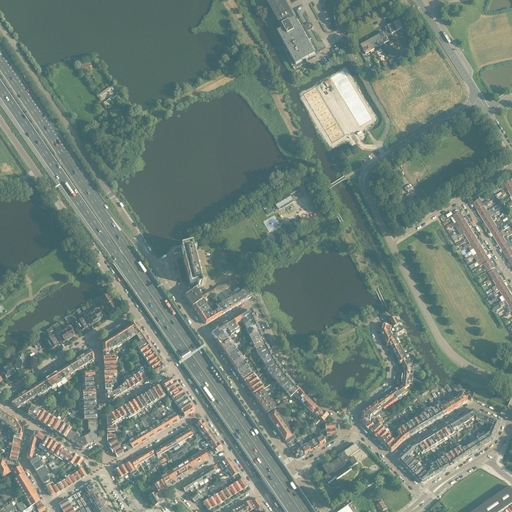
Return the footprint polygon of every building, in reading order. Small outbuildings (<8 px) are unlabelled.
[(311,39),(304,26),(300,19),(296,21),(284,0),(266,0),(280,26),(281,26),(282,29),(277,32),(295,65),(316,54),(308,40),(311,39)] [(399,20),(395,22),(393,23),(398,31),(403,28),(399,20)] [(393,23),(387,27),(389,30),(392,34),(398,31),(393,23)] [(389,30),(384,33),(389,42),(390,45),(394,43),(392,39),(394,38),(392,34),(389,30)] [(383,33),(379,35),(384,44),(389,42),(384,33),(383,33)] [(379,35),(374,38),(379,47),(384,44),(379,35)] [(374,38),(370,40),(375,49),(379,47),(374,38)] [(370,40),(365,43),(370,52),(375,49),(370,40)] [(365,43),(360,45),(366,55),(370,52),(365,43)] [(84,71),(94,66),(93,64),(91,65),(88,61),(83,64),(84,65),(83,65),(84,65),(82,67),(84,71)] [(343,71),(331,78),(334,83),(346,76),(343,71)] [(346,76),(334,83),(337,89),(349,81),(346,76)] [(349,81),(337,89),(340,94),(352,87),(349,81)] [(112,85),(98,95),(100,97),(107,92),(108,93),(110,91),(109,90),(111,89),(113,92),(115,90),(112,85)] [(315,87),(303,95),(306,100),(318,93),(315,87)] [(352,87),(340,94),(343,99),(355,92),(352,87)] [(355,92),(343,99),(346,104),(358,97),(355,92)] [(318,93),(306,100),(310,105),(321,98),(318,93)] [(110,102),(120,96),(118,94),(113,97),(114,97),(109,100),(110,102)] [(358,97),(346,104),(349,109),(361,102),(358,97)] [(321,98),(310,105),(313,110),(325,103),(321,98)] [(361,102),(349,109),(352,114),(364,107),(361,102)] [(325,103),(313,110),(316,115),(328,108),(325,103)] [(364,107),(352,114),(355,119),(367,112),(364,107)] [(328,108),(316,115),(319,120),(331,113),(328,108)] [(367,112),(355,119),(359,126),(371,119),(367,112)] [(331,113),(319,120),(322,126),(334,118),(331,113)] [(334,118),(322,126),(325,131),(337,124),(334,118)] [(337,124),(325,131),(328,136),(340,129),(337,124)] [(340,129),(328,136),(332,143),(344,135),(340,129)] [(395,169),(392,171),(394,174),(398,181),(401,179),(395,169)] [(294,202),(292,198),(302,192),(299,187),(285,195),(285,194),(273,201),(279,210),(294,202)] [(473,204),(477,210),(483,206),(482,204),(479,200),(473,204)] [(403,205),(398,208),(404,216),(412,211),(411,210),(409,207),(407,204),(404,206),(403,205)] [(483,206),(477,210),(480,216),(487,212),(483,206)] [(487,212),(480,216),(484,221),(490,217),(493,215),(496,213),(498,212),(497,210),(497,209),(492,212),(490,210),(487,212)] [(453,216),(457,223),(463,219),(459,212),(453,216)] [(493,216),(490,218),(490,217),(484,221),(487,226),(493,222),(496,220),(493,216)] [(454,225),(451,226),(452,228),(455,227),(457,230),(461,228),(467,224),(463,219),(457,223),(454,225)] [(490,231),(500,225),(502,224),(503,224),(502,222),(499,224),(497,221),(493,223),(493,222),(487,226),(490,231)] [(461,229),(457,231),(460,234),(461,236),(464,234),(464,233),(470,229),(467,224),(461,228),(461,229)] [(493,237),(503,231),(505,229),(502,224),(500,225),(490,231),(493,237)] [(470,229),(464,233),(464,234),(467,239),(473,235),(470,229)] [(503,238),(506,235),(511,233),(510,231),(505,234),(503,231),(493,237),(497,242),(503,238)] [(473,235),(467,239),(470,244),(477,240),(473,235)] [(506,243),(506,242),(509,241),(507,237),(504,239),(503,238),(497,242),(500,247),(506,243)] [(464,248),(460,250),(462,252),(466,250),(468,248),(470,251),(474,249),(480,245),(477,240),(470,244),(467,246),(464,248)] [(506,243),(500,247),(503,252),(510,249),(511,247),(511,245),(510,241),(509,241),(506,243)] [(192,245),(181,248),(182,251),(182,254),(183,256),(183,257),(183,258),(190,285),(191,285),(192,286),(189,287),(190,290),(192,289),(193,290),(185,296),(192,306),(193,306),(203,299),(201,297),(196,289),(199,288),(198,287),(200,285),(201,286),(205,285),(205,284),(203,282),(201,282),(200,279),(200,276),(199,273),(198,270),(197,267),(196,263),(195,260),(195,257),(194,254),(193,251),(192,248),(192,245)] [(483,250),(480,245),(474,249),(477,254),(483,250)] [(511,252),(510,249),(503,252),(507,259),(511,256),(511,252)] [(477,254),(473,256),(475,258),(477,261),(480,259),(480,260),(486,256),(483,250),(477,254)] [(480,260),(477,262),(479,265),(480,267),(484,265),(490,261),(486,256),(480,260)] [(494,268),(490,261),(484,265),(488,272),(494,268)] [(489,273),(493,280),(499,276),(495,269),(489,273)] [(499,276),(493,280),(496,285),(503,281),(499,276)] [(506,287),(503,281),(496,285),(496,286),(492,288),(493,291),(494,290),(495,291),(496,293),(500,291),(506,287)] [(251,298),(244,287),(239,290),(246,301),(251,298)] [(509,292),(506,287),(500,291),(503,296),(509,292)] [(246,301),(239,290),(235,293),(241,304),(246,301)] [(506,301),(511,297),(511,296),(509,292),(503,296),(506,301)] [(105,307),(113,302),(106,293),(99,298),(105,307)] [(241,304),(235,293),(230,296),(237,307),(241,304)] [(237,307),(230,296),(225,299),(232,309),(237,307)] [(203,299),(193,306),(194,308),(194,309),(195,311),(196,311),(206,304),(203,299)] [(232,309),(225,299),(220,301),(227,312),(232,309)] [(227,312),(220,301),(215,304),(217,307),(218,309),(222,315),(227,312)] [(118,309),(113,302),(105,307),(104,308),(109,315),(117,309),(118,309)] [(206,304),(196,311),(197,313),(197,314),(198,315),(199,315),(199,316),(209,309),(206,304)] [(97,309),(92,312),(98,321),(99,321),(100,320),(101,319),(102,318),(101,316),(102,315),(99,309),(97,310),(97,309)] [(209,309),(199,316),(200,318),(202,321),(212,313),(209,309)] [(222,315),(218,309),(216,311),(212,313),(216,319),(222,315)] [(242,321),(253,315),(252,311),(250,310),(240,316),(242,321)] [(98,321),(92,312),(87,315),(88,316),(87,317),(90,323),(92,322),(93,324),(95,323),(96,323),(97,322),(97,321),(98,321)] [(216,319),(212,313),(202,321),(204,324),(205,325),(206,325),(216,319)] [(253,315),(242,321),(244,326),(255,320),(254,317),(253,315)] [(242,321),(240,316),(234,320),(236,324),(242,321)] [(400,325),(396,317),(394,318),(392,318),(390,319),(390,321),(394,328),(400,325)] [(79,328),(81,332),(81,331),(82,331),(84,330),(86,329),(84,326),(86,326),(82,320),(81,321),(80,320),(75,323),(76,324),(75,324),(76,324),(75,325),(78,329),(79,328)] [(234,320),(229,323),(235,333),(240,330),(236,324),(234,320)] [(255,320),(244,326),(246,331),(258,325),(257,323),(257,322),(256,320),(255,320)] [(142,333),(135,323),(130,326),(130,327),(136,335),(137,336),(142,333)] [(235,333),(229,323),(225,325),(229,331),(231,335),(235,333)] [(382,330),(382,331),(389,332),(390,332),(392,327),(390,327),(388,324),(385,323),(383,324),(382,327),(383,327),(382,330)] [(225,333),(224,331),(225,331),(226,333),(229,331),(225,325),(212,333),(211,334),(215,340),(225,333)] [(258,325),(246,331),(249,336),(260,330),(259,328),(259,327),(258,325)] [(68,327),(64,330),(70,339),(72,338),(72,337),(74,336),(73,334),(74,333),(70,327),(69,328),(68,327)] [(125,330),(131,338),(136,335),(130,327),(129,327),(128,327),(128,328),(125,330)] [(70,339),(64,330),(59,333),(60,334),(58,335),(62,340),(63,340),(65,342),(67,341),(69,340),(69,339),(70,339)] [(121,333),(126,342),(131,338),(125,330),(123,331),(121,333)] [(260,330),(249,336),(251,341),(262,335),(261,333),(261,332),(261,331),(260,330)] [(389,332),(382,331),(380,332),(385,339),(392,335),(390,332),(389,332)] [(116,336),(121,345),(126,342),(121,333),(120,333),(118,334),(116,336)] [(146,339),(142,333),(137,336),(139,341),(140,342),(146,339)] [(225,333),(215,340),(218,344),(228,337),(225,333)] [(47,336),(48,338),(49,339),(46,341),(51,350),(51,349),(53,350),(54,349),(54,348),(58,346),(55,342),(56,341),(55,338),(53,339),(50,334),(47,336)] [(262,335),(251,341),(253,346),(265,340),(264,338),(264,337),(263,336),(262,335)] [(392,335),(385,339),(386,341),(386,342),(387,344),(388,344),(390,343),(390,344),(395,341),(392,335)] [(111,339),(117,348),(121,345),(116,336),(115,336),(114,337),(111,339)] [(228,337),(218,344),(221,348),(231,341),(228,337)] [(109,340),(107,342),(112,350),(117,348),(111,339),(110,339),(109,340)] [(139,349),(149,343),(146,339),(140,342),(139,341),(135,344),(136,345),(139,349)] [(265,340),(253,346),(256,351),(267,345),(266,343),(266,342),(265,341),(265,340)] [(395,341),(390,344),(393,349),(400,345),(397,340),(395,341)] [(231,341),(221,348),(223,352),(234,345),(231,341)] [(102,344),(103,355),(109,355),(109,352),(112,350),(107,342),(102,344)] [(149,343),(139,349),(142,354),(151,347),(149,343)] [(234,345),(223,352),(226,356),(236,349),(234,345)] [(267,345),(256,351),(258,356),(270,350),(269,350),(268,348),(268,347),(268,346),(267,345)] [(400,345),(393,349),(394,351),(393,352),(394,354),(395,354),(396,354),(403,350),(400,345)] [(151,347),(142,354),(144,358),(154,351),(151,347)] [(236,349),(226,356),(229,360),(239,353),(236,349)] [(270,350),(258,356),(261,361),(272,355),(271,352),(270,350)] [(403,350),(396,354),(398,359),(405,355),(403,350)] [(154,351),(144,358),(147,362),(157,355),(154,351)] [(14,359),(21,369),(22,369),(24,368),(24,367),(28,365),(22,355),(23,354),(21,352),(16,354),(18,357),(14,359)] [(87,354),(85,355),(90,363),(92,362),(92,363),(93,362),(93,356),(91,352),(89,352),(87,353),(87,354)] [(239,353),(229,360),(232,364),(242,357),(239,353)] [(80,358),(85,366),(90,363),(85,355),(83,357),(82,357),(80,357),(80,358)] [(157,355),(147,362),(150,366),(160,359),(157,355)] [(272,355),(261,361),(264,366),(275,359),(273,357),(274,356),(273,355),(272,355)] [(405,355),(398,359),(401,364),(402,364),(408,361),(405,355)] [(242,357),(232,364),(234,368),(244,361),(242,357)] [(77,360),(75,361),(80,369),(85,366),(80,358),(79,359),(78,359),(77,360)] [(160,359),(150,366),(153,370),(163,363),(160,359)] [(275,359),(264,366),(267,371),(278,364),(276,362),(277,361),(276,360),(275,360),(275,359)] [(4,375),(7,379),(15,374),(12,370),(15,368),(10,360),(7,361),(9,364),(3,368),(6,373),(4,375)] [(412,366),(409,360),(408,361),(402,364),(403,366),(403,367),(404,369),(404,370),(412,366)] [(70,365),(74,373),(80,369),(75,361),(72,363),(70,364),(70,365)] [(244,361),(234,368),(237,372),(247,365),(244,361)] [(148,375),(146,372),(143,367),(141,363),(139,364),(135,366),(137,371),(143,381),(148,378),(146,376),(148,375)] [(163,363),(153,370),(156,374),(164,368),(165,366),(163,363)] [(246,416),(227,389),(211,366),(211,365),(210,364),(194,376),(209,399),(212,403),(214,406),(216,409),(218,412),(220,414),(222,418),(224,420),(226,423),(227,425),(229,427),(246,416)] [(278,364),(267,371),(271,375),(281,368),(280,366),(279,364),(278,364)] [(67,367),(65,368),(70,376),(75,373),(74,373),(70,365),(69,365),(68,365),(67,366),(67,367)] [(247,365),(237,372),(240,375),(250,369),(247,365)] [(403,372),(402,375),(413,376),(414,372),(411,372),(411,370),(409,367),(404,370),(404,369),(404,371),(403,372)] [(65,368),(60,371),(65,379),(70,376),(65,368)] [(275,380),(284,373),(283,371),(283,370),(282,369),(281,369),(281,368),(271,375),(275,380)] [(250,369),(240,375),(242,379),(252,373),(250,369)] [(58,372),(56,374),(61,382),(65,379),(60,371),(59,371),(58,372)] [(143,381),(137,371),(134,373),(140,383),(143,381)] [(140,383),(134,373),(132,374),(133,375),(131,376),(136,385),(140,383)] [(245,384),(255,377),(252,373),(242,379),(245,384)] [(278,384),(288,377),(286,375),(286,374),(285,373),(284,373),(275,380),(276,381),(278,384)] [(56,374),(51,377),(56,385),(61,382),(56,374)] [(136,385),(131,376),(128,378),(127,377),(126,377),(132,388),(136,385)] [(51,377),(46,380),(51,388),(56,385),(51,377)] [(132,388),(126,377),(124,378),(125,380),(122,381),(128,390),(132,388)] [(255,377),(245,384),(248,388),(258,381),(255,377)] [(282,389),(291,381),(290,379),(289,377),(288,377),(278,384),(279,386),(282,389)] [(171,378),(162,383),(165,388),(175,381),(173,378),(171,378)] [(42,382),(42,383),(47,391),(51,388),(46,380),(44,381),(43,381),(42,382)] [(413,381),(402,380),(402,383),(403,384),(402,386),(405,389),(409,387),(409,385),(412,386),(413,381)] [(128,390),(122,381),(119,383),(120,385),(120,387),(117,388),(118,389),(121,394),(128,390)] [(175,381),(165,388),(168,392),(178,385),(175,381)] [(258,381),(248,388),(251,392),(261,385),(258,381)] [(292,382),(291,381),(282,389),(286,393),(295,385),(293,383),(294,383),(293,382),(292,382)] [(42,383),(37,385),(42,393),(47,391),(42,383)] [(112,388),(113,388),(113,384),(114,384),(114,383),(105,384),(105,392),(112,392),(112,391),(112,388)] [(33,388),(32,388),(37,396),(42,393),(37,385),(35,387),(34,387),(33,387),(33,388)] [(178,385),(168,392),(171,396),(181,389),(178,385)] [(261,385),(251,392),(254,396),(263,390),(264,389),(261,385)] [(296,386),(295,385),(286,393),(290,398),(292,395),(299,389),(297,387),(296,386)] [(159,386),(154,388),(160,399),(165,396),(162,392),(161,390),(160,389),(159,386)] [(400,389),(398,390),(403,395),(404,396),(408,393),(405,389),(402,386),(400,387),(400,389)] [(29,390),(27,392),(32,399),(37,396),(32,388),(32,389),(31,389),(30,390),(29,390)] [(154,388),(150,391),(156,401),(160,399),(154,388)] [(112,400),(121,394),(118,389),(113,393),(112,392),(112,400)] [(181,389),(171,396),(174,400),(184,393),(181,389)] [(299,389),(292,395),(294,397),(295,397),(298,400),(303,394),(304,393),(299,389)] [(398,389),(393,392),(398,399),(403,395),(398,390),(398,389)] [(263,390),(254,396),(260,405),(269,399),(263,390)] [(150,391),(146,393),(152,403),(156,401),(150,391)] [(22,395),(27,402),(32,399),(27,392),(24,393),(22,394),(22,395)] [(393,392),(389,396),(393,402),(398,399),(393,392)] [(146,393),(142,395),(148,406),(152,403),(146,393)] [(184,393),(174,400),(177,404),(186,398),(184,393)] [(461,395),(458,397),(462,405),(468,401),(464,395),(462,393),(460,394),(461,395)] [(305,396),(303,394),(298,400),(302,405),(308,399),(308,398),(308,397),(306,396),(305,396)] [(19,397),(17,398),(21,406),(27,402),(22,395),(21,395),(20,395),(19,396),(19,397)] [(142,395),(138,398),(144,408),(148,406),(142,395)] [(424,401),(420,395),(416,397),(420,404),(424,401)] [(386,398),(384,399),(389,406),(393,402),(389,396),(388,396),(387,396),(385,397),(386,398)] [(453,396),(451,398),(457,408),(462,405),(458,397),(455,399),(453,396)] [(457,408),(451,398),(451,397),(449,398),(450,401),(448,402),(453,410),(457,408)] [(12,406),(18,409),(20,408),(19,407),(21,406),(17,398),(14,400),(13,400),(12,401),(10,402),(12,406)] [(138,398),(134,400),(140,411),(144,408),(138,398)] [(186,398),(177,404),(180,408),(189,402),(186,398)] [(269,399),(260,405),(267,415),(276,409),(269,399)] [(308,399),(302,405),(307,409),(312,403),(311,402),(311,400),(309,399),(308,399)] [(379,403),(383,408),(384,409),(389,406),(384,399),(379,403)] [(134,400),(130,403),(137,413),(140,411),(134,400)] [(375,404),(374,405),(379,412),(383,408),(379,403),(378,402),(377,401),(375,403),(375,404)] [(442,402),(449,413),(453,410),(448,402),(446,404),(444,401),(442,402)] [(189,402),(180,408),(183,413),(192,406),(189,402)] [(449,413),(442,402),(440,403),(441,406),(439,407),(444,416),(449,413)] [(130,403),(126,405),(132,415),(137,413),(130,403)] [(280,413),(288,408),(284,403),(277,408),(280,413)] [(314,405),(312,403),(307,409),(312,414),(317,408),(317,407),(317,406),(315,405),(314,405)] [(122,407),(128,417),(128,418),(132,415),(126,405),(122,407)] [(371,406),(368,408),(373,415),(374,415),(379,412),(374,405),(372,406),(371,406)] [(438,405),(434,408),(440,418),(444,416),(439,407),(438,405)] [(32,406),(30,410),(27,415),(31,417),(37,408),(32,406)] [(194,411),(195,410),(192,406),(183,413),(179,415),(178,416),(180,420),(194,411)] [(37,408),(31,417),(35,420),(42,410),(38,407),(37,408)] [(122,407),(118,410),(123,419),(126,417),(126,419),(128,417),(122,407)] [(319,408),(317,408),(312,414),(311,414),(315,417),(317,419),(318,417),(322,412),(321,411),(320,410),(319,408)] [(361,413),(363,416),(371,416),(373,415),(368,408),(361,413)] [(440,418),(434,408),(429,410),(435,421),(440,418)] [(42,410),(35,420),(40,423),(47,413),(42,410)] [(118,410),(114,412),(120,423),(122,421),(121,420),(123,419),(118,410)] [(275,411),(268,416),(285,441),(287,444),(296,439),(295,437),(296,437),(294,434),(293,434),(288,427),(289,426),(287,424),(290,423),(288,420),(286,422),(283,419),(282,419),(276,410),(275,411)] [(435,421),(429,410),(425,413),(431,423),(435,421)] [(473,410),(470,412),(475,419),(476,419),(479,412),(473,410)] [(172,425),(167,418),(165,419),(160,411),(158,412),(160,415),(161,415),(168,427),(172,425)] [(171,411),(169,413),(175,423),(179,420),(175,413),(173,414),(171,411)] [(114,412),(109,415),(114,424),(117,422),(118,424),(120,423),(114,412)] [(323,412),(322,412),(318,417),(323,422),(328,416),(323,412)] [(470,412),(465,415),(471,424),(474,423),(472,420),(475,419),(470,412)] [(485,415),(479,412),(476,419),(479,421),(477,423),(481,425),(485,415)] [(47,413),(40,423),(45,426),(51,415),(47,413)] [(175,423),(169,413),(168,414),(169,416),(167,418),(172,425),(175,423)] [(396,413),(388,418),(390,421),(394,419),(394,418),(397,416),(396,413)] [(431,423),(425,413),(421,415),(428,426),(431,423)] [(10,416),(6,414),(2,421),(6,424),(10,416)] [(51,415),(45,426),(50,429),(56,418),(51,415)] [(168,427),(161,415),(159,416),(160,418),(162,421),(160,422),(164,429),(168,427)] [(306,420),(302,415),(298,419),(303,424),(306,420)] [(428,426),(421,415),(417,418),(423,428),(428,426)] [(465,415),(460,418),(465,425),(467,423),(468,426),(471,424),(465,415)] [(490,417),(485,415),(481,425),(483,426),(484,424),(487,425),(490,417)] [(14,418),(10,416),(6,424),(10,426),(14,418)] [(492,428),(496,419),(490,417),(487,425),(490,426),(488,429),(491,430),(492,428)] [(14,418),(10,426),(9,427),(10,427),(9,429),(12,431),(13,429),(18,422),(16,420),(14,418)] [(56,418),(50,429),(56,432),(62,422),(56,418)] [(423,428),(417,418),(413,420),(419,431),(423,428)] [(460,418),(455,421),(461,430),(463,429),(462,426),(465,425),(460,418)] [(496,419),(492,428),(497,430),(501,422),(500,421),(496,419)] [(192,432),(204,424),(202,420),(195,425),(196,427),(194,428),(191,430),(192,432)] [(419,431),(413,420),(409,423),(415,433),(419,431)] [(152,437),(144,423),(142,421),(139,423),(140,425),(142,424),(145,431),(144,432),(148,439),(152,437)] [(156,434),(152,427),(150,428),(148,425),(146,421),(144,423),(152,437),(156,434)] [(156,421),(154,422),(160,432),(164,429),(160,422),(157,423),(156,421)] [(278,463),(249,421),(232,432),(235,436),(235,437),(261,475),(269,469),(270,469),(270,468),(278,463)] [(455,421),(450,424),(454,431),(457,429),(459,431),(461,430),(455,421)] [(18,422),(13,429),(12,431),(16,434),(21,427),(18,422)] [(62,422),(56,432),(60,435),(67,425),(62,422)] [(160,432),(154,422),(152,423),(154,426),(152,427),(156,434),(160,432)] [(363,422),(362,423),(369,430),(375,426),(371,422),(363,422)] [(415,433),(409,423),(404,426),(405,427),(411,436),(415,433)] [(204,424),(192,432),(193,434),(199,430),(200,432),(207,427),(204,424)] [(382,427),(379,424),(375,426),(369,430),(374,435),(382,427)] [(450,424),(446,426),(453,437),(457,434),(454,431),(450,424)] [(67,425),(60,435),(65,438),(71,428),(67,425)] [(382,427),(374,435),(377,439),(385,431),(383,429),(385,427),(384,426),(382,427)] [(446,426),(442,429),(448,440),(453,437),(446,426)] [(21,427),(16,434),(13,439),(21,441),(23,431),(21,427)] [(197,440),(209,431),(207,428),(207,427),(200,432),(201,434),(199,436),(197,434),(194,436),(197,440)] [(411,436),(405,427),(401,429),(407,438),(411,436)] [(71,430),(66,438),(71,441),(78,429),(76,428),(75,430),(74,432),(71,430)] [(148,439),(144,432),(142,433),(139,428),(137,429),(139,431),(144,441),(148,439)] [(493,440),(497,430),(492,428),(491,430),(491,431),(490,432),(487,434),(491,441),(493,440)] [(81,439),(79,437),(79,435),(81,433),(78,429),(71,441),(74,443),(82,448),(84,448),(88,446),(88,445),(83,438),(81,439)] [(97,429),(90,430),(90,433),(88,435),(93,442),(93,443),(97,440),(98,439),(97,429)] [(189,429),(184,432),(188,438),(193,435),(189,429)] [(407,438),(401,429),(399,430),(400,431),(397,433),(399,435),(403,442),(406,439),(407,438)] [(442,429),(438,431),(444,442),(448,440),(442,429)] [(133,448),(137,446),(129,434),(129,433),(127,431),(127,430),(122,433),(124,436),(127,434),(130,440),(128,441),(133,448)] [(45,437),(35,431),(34,431),(33,431),(33,432),(32,437),(37,438),(40,440),(42,442),(45,437)] [(144,441),(139,431),(137,432),(138,435),(136,436),(141,444),(144,441)] [(205,439),(212,435),(209,431),(197,440),(196,440),(197,443),(199,441),(204,437),(205,439)] [(385,431),(377,439),(381,442),(390,433),(389,432),(388,433),(385,431)] [(438,431),(433,434),(440,445),(444,442),(438,431)] [(141,444),(136,436),(134,437),(131,432),(129,434),(137,446),(141,444)] [(184,432),(179,435),(183,441),(188,438),(184,432)] [(390,433),(381,442),(384,446),(392,438),(390,436),(392,434),(390,433)] [(491,441),(487,434),(485,436),(483,433),(481,435),(486,444),(491,441)] [(115,434),(107,434),(107,445),(108,445),(109,444),(108,443),(115,439),(115,438),(115,434)] [(433,434),(429,437),(436,447),(440,445),(433,434)] [(93,442),(88,435),(83,438),(88,445),(90,444),(91,444),(92,443),(93,443),(93,442)] [(179,435),(174,438),(178,445),(183,441),(179,435)] [(204,446),(214,439),(212,435),(205,439),(207,442),(204,443),(201,444),(203,447),(203,446),(204,446)] [(325,443),(321,436),(321,435),(316,438),(321,446),(322,445),(323,445),(325,444),(325,443)] [(393,452),(403,442),(399,435),(397,437),(398,439),(396,440),(387,449),(391,452),(391,453),(392,453),(393,452)] [(486,444),(481,435),(479,436),(480,438),(480,439),(477,441),(481,447),(486,444)] [(44,449),(49,440),(45,437),(42,442),(40,446),(39,448),(41,449),(41,448),(44,449)] [(429,437),(425,439),(432,450),(436,447),(429,437)] [(174,438),(169,441),(173,448),(178,445),(174,438)] [(321,446),(316,438),(311,441),(316,449),(317,448),(318,448),(320,447),(320,446),(321,446)] [(392,438),(384,446),(387,449),(396,440),(395,439),(394,440),(392,438)] [(109,444),(108,445),(110,449),(117,444),(118,444),(119,443),(117,439),(116,440),(115,439),(108,443),(109,444)] [(210,447),(217,442),(214,439),(204,446),(203,446),(205,449),(207,448),(206,447),(209,445),(210,447)] [(316,449),(311,441),(310,439),(305,442),(306,444),(311,452),(312,451),(313,451),(315,450),(315,449),(316,449)] [(425,439),(421,442),(427,452),(432,450),(425,439)] [(48,452),(54,442),(49,440),(44,449),(43,450),(45,451),(45,450),(48,452)] [(473,440),(471,441),(476,451),(481,447),(477,441),(474,442),(473,440)] [(173,448),(169,441),(164,445),(168,451),(173,448)] [(476,451),(471,441),(469,442),(470,445),(467,446),(472,453),(476,451)] [(58,445),(54,442),(48,452),(48,453),(49,454),(50,453),(52,454),(58,445)] [(217,442),(210,447),(212,449),(207,452),(208,454),(210,452),(210,453),(220,446),(217,442)] [(421,442),(416,445),(421,453),(423,455),(427,452),(421,442)] [(117,444),(110,449),(113,454),(121,449),(117,444)] [(311,452),(306,444),(300,448),(305,455),(307,454),(308,454),(310,453),(310,452),(311,452)] [(345,452),(344,453),(348,458),(349,457),(349,458),(360,450),(356,444),(345,452)] [(63,448),(59,445),(54,453),(59,456),(63,448)] [(164,445),(159,448),(163,454),(168,451),(164,445)] [(412,447),(410,449),(414,453),(415,452),(418,456),(421,453),(416,445),(412,447)] [(215,454),(221,451),(222,450),(220,446),(210,453),(208,454),(209,456),(212,455),(211,454),(214,453),(215,454)] [(463,446),(460,448),(466,457),(472,453),(467,446),(464,448),(463,446)] [(466,457),(460,448),(460,447),(456,449),(463,459),(466,457)] [(68,451),(63,448),(59,456),(64,459),(68,451)] [(159,448),(154,451),(157,457),(163,454),(159,448)] [(297,452),(293,454),(297,459),(299,459),(301,458),(302,458),(304,457),(304,456),(305,455),(300,448),(296,450),(297,452)] [(121,449),(113,454),(115,457),(116,456),(117,458),(124,454),(121,449)] [(155,455),(153,451),(151,449),(146,452),(150,458),(151,460),(154,459),(152,457),(155,455)] [(410,449),(399,459),(399,460),(399,461),(402,464),(412,455),(414,453),(410,449)] [(463,459),(456,449),(452,451),(459,462),(463,459)] [(73,454),(68,451),(64,459),(68,462),(73,454)] [(208,458),(204,451),(200,453),(199,452),(198,452),(199,454),(203,461),(208,458)] [(459,462),(452,451),(448,454),(454,464),(459,462)] [(150,458),(146,452),(141,455),(145,461),(150,458)] [(348,458),(344,453),(344,452),(338,456),(340,459),(331,465),(329,463),(323,467),(328,475),(324,478),(329,484),(336,479),(337,480),(352,470),(351,469),(358,464),(354,458),(350,460),(348,458)] [(78,457),(73,454),(68,462),(73,465),(78,457)] [(203,461),(199,454),(193,457),(198,465),(203,461)] [(454,464),(448,454),(444,457),(450,467),(454,464)] [(145,461),(141,455),(136,458),(140,464),(145,461)] [(412,455),(402,464),(406,468),(414,460),(412,458),(413,457),(412,455)] [(32,466),(41,461),(42,460),(41,458),(40,459),(39,457),(34,459),(30,462),(32,466)] [(198,465),(193,457),(188,460),(192,468),(198,465)] [(450,467),(444,457),(439,459),(446,470),(450,467)] [(59,467),(57,464),(56,463),(56,462),(55,461),(54,461),(54,460),(53,459),(52,459),(51,458),(50,458),(49,460),(52,461),(52,462),(55,465),(55,466),(57,469),(56,468),(52,470),(54,472),(49,474),(47,476),(48,478),(60,471),(59,470),(61,469),(59,467)] [(79,466),(83,460),(79,458),(74,466),(75,467),(77,465),(79,466)] [(140,464),(136,458),(130,461),(131,462),(134,468),(137,466),(138,468),(140,466),(139,465),(140,464)] [(228,458),(221,462),(223,464),(220,466),(221,468),(231,462),(229,459),(228,458)] [(446,470),(439,459),(435,462),(442,472),(446,470)] [(192,468),(188,460),(182,464),(187,471),(192,468)] [(414,460),(406,468),(409,471),(418,462),(417,461),(416,462),(414,460)] [(10,473),(2,461),(0,461),(0,474),(2,478),(10,473)] [(35,471),(44,466),(41,461),(32,466),(35,471)] [(135,470),(130,462),(128,463),(127,463),(125,464),(125,465),(130,474),(133,472),(134,473),(136,472),(135,470)] [(231,462),(221,468),(223,470),(225,468),(227,470),(233,466),(231,462)] [(418,462),(409,471),(412,475),(420,467),(419,465),(420,463),(418,462)] [(442,472),(435,462),(432,464),(434,467),(431,469),(435,476),(442,472)] [(182,464),(177,467),(181,474),(187,471),(182,464)] [(124,465),(119,468),(125,477),(128,476),(127,474),(128,473),(124,465)] [(38,475),(47,470),(44,466),(35,471),(38,475)] [(233,466),(227,470),(228,472),(225,474),(227,475),(236,469),(233,466)] [(40,501),(24,474),(22,471),(20,467),(12,472),(15,477),(16,477),(17,478),(14,480),(30,507),(32,506),(40,501)] [(181,474),(177,467),(171,470),(176,478),(181,474)] [(216,473),(213,467),(208,470),(212,476),(215,474),(216,473)] [(420,467),(412,475),(416,478),(425,469),(424,468),(422,469),(420,467)] [(82,468),(77,471),(82,479),(87,476),(82,468)] [(125,477),(119,468),(114,471),(119,479),(120,478),(121,479),(125,477)] [(425,469),(416,478),(419,481),(427,474),(426,472),(427,471),(425,469)] [(427,474),(419,481),(422,484),(423,484),(435,476),(431,469),(427,474)] [(47,476),(49,474),(47,470),(38,475),(41,480),(47,476)] [(176,478),(171,470),(166,473),(171,481),(176,478)] [(208,470),(204,473),(208,479),(212,476),(208,470)] [(82,479),(77,471),(76,471),(72,473),(78,481),(82,479)] [(78,481),(72,473),(70,474),(68,475),(73,484),(78,481)] [(171,481),(166,473),(161,477),(165,484),(171,481)] [(204,473),(199,475),(203,481),(208,479),(204,473)] [(73,484),(68,475),(63,477),(65,480),(69,486),(73,484)] [(165,484),(161,477),(160,477),(159,475),(157,476),(159,478),(160,480),(158,482),(163,491),(168,489),(165,484)] [(199,475),(195,478),(199,484),(203,481),(199,475)] [(50,484),(48,481),(49,480),(48,478),(47,476),(41,480),(45,487),(50,484)] [(195,478),(191,481),(194,487),(199,484),(195,478)] [(248,487),(242,478),(239,479),(239,480),(239,481),(238,482),(243,490),(248,487)] [(61,479),(59,480),(65,489),(69,486),(65,480),(63,481),(61,479)] [(65,489),(59,480),(57,482),(55,483),(56,485),(60,492),(65,489)] [(163,491),(158,482),(155,483),(154,481),(152,483),(154,485),(156,489),(159,494),(163,491)] [(191,481),(186,483),(190,490),(194,487),(191,481)] [(243,490),(238,482),(237,482),(233,485),(238,493),(243,490)] [(60,492),(56,485),(54,486),(52,483),(50,484),(56,494),(60,492)] [(186,483),(183,485),(181,486),(182,487),(185,492),(190,490),(186,483)] [(376,493),(374,489),(376,488),(373,483),(365,488),(366,490),(370,496),(376,493)] [(56,494),(50,484),(45,487),(50,496),(52,497),(56,494)] [(93,484),(85,489),(87,494),(96,489),(93,484)] [(311,511),(293,484),(285,490),(284,490),(275,496),(286,511),(311,511)] [(238,493),(233,485),(228,488),(233,496),(238,493)] [(500,511),(511,504),(511,490),(509,487),(472,511),(500,511)] [(233,496),(228,488),(223,491),(228,499),(233,496)] [(96,489),(87,494),(90,498),(99,493),(96,489)] [(149,497),(154,506),(161,502),(162,502),(163,501),(163,500),(162,500),(162,499),(159,494),(156,489),(154,491),(155,493),(149,497)] [(201,499),(203,497),(202,495),(200,493),(198,491),(196,493),(190,498),(194,502),(197,504),(201,500),(200,499),(201,499)] [(228,499),(223,491),(218,494),(223,502),(228,499)] [(99,493),(90,498),(93,503),(101,498),(99,493)] [(223,502),(218,494),(213,497),(218,505),(223,502)] [(218,505),(213,497),(210,499),(209,497),(207,499),(208,500),(213,508),(215,506),(215,507),(217,506),(217,505),(218,505)] [(70,498),(59,504),(61,509),(70,504),(72,502),(70,498)] [(101,498),(93,503),(96,508),(104,503),(101,498)] [(254,498),(249,501),(254,509),(256,508),(258,511),(262,508),(256,498),(254,498)] [(213,508),(208,500),(202,503),(207,511),(213,508)] [(42,511),(46,510),(40,501),(32,506),(36,511),(35,511),(42,511)] [(249,501),(245,504),(249,511),(254,509),(249,501)] [(358,511),(352,502),(351,502),(352,503),(348,506),(347,505),(347,506),(348,506),(351,511),(358,511)] [(376,505),(380,511),(382,511),(387,509),(382,502),(376,505)] [(22,503),(17,506),(21,511),(25,508),(22,503)] [(104,503),(96,508),(98,511),(107,507),(104,503)]
